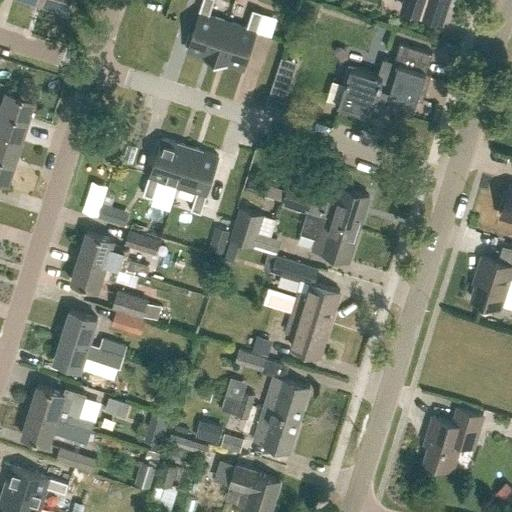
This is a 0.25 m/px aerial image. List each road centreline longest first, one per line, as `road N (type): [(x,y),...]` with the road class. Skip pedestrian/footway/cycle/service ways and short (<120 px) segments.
road 1 (residential): [(453,181),(92,67)]
road 2 (tertiary): [(353,504),(453,181)]
road 3 (residential): [(0,362),(92,67)]
road 4 (tertiary): [(453,181),(507,0)]
